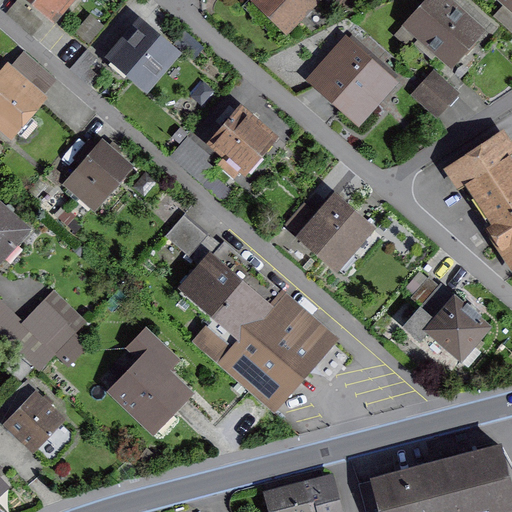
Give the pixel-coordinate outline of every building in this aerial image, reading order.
[(35,0),(53,16),(66,0),(35,0)] [(256,0),(287,29),(315,0),(256,0)] [(477,30),(443,0),(434,0),(412,25),(451,59),(477,30)] [(91,15),(79,33),(92,42),(104,24),(91,15)] [(141,26),(114,57),(116,58),(114,60),(115,68),(121,73),(129,73),(130,71),(146,84),(173,53),(141,26)] [(312,79),(346,109),(367,85),(380,96),(392,83),(346,42),(312,79)] [(94,75),(88,69),(95,61),(85,52),(70,69),(86,84),(94,75)] [(0,123),(10,133),(41,98),(40,97),(55,79),(24,53),(9,70),(8,69),(0,78),(0,123)] [(435,73),(424,85),(446,104),(456,92),(435,73)] [(435,115),(446,104),(424,85),(414,96),(435,115)] [(241,112),(215,142),(228,154),(220,164),(235,176),(243,167),(245,168),(271,138),(241,112)] [(210,156),(188,137),(172,156),(204,184),(216,170),(205,161),(210,156)] [(107,147),(102,143),(97,149),(89,142),(77,157),(85,163),(68,182),(95,205),(128,165),(114,153),(118,147),(112,142),(107,147)] [(498,143),(459,169),(511,248),(511,153),(508,148),(503,151),(498,143)] [(369,226),(336,198),(320,217),(319,216),(318,216),(304,203),(286,225),(335,266),(369,226)] [(0,259),(27,229),(0,205),(0,259)] [(180,292),(213,321),(253,274),(184,214),(166,236),(202,267),(180,292)] [(253,274),(213,321),(194,342),(271,409),(331,341),(253,274)] [(439,286),(429,277),(410,299),(421,308),(405,326),(420,339),(428,331),(468,365),(480,351),(473,345),(490,326),(479,317),(480,315),(467,304),(466,306),(441,284),(439,286)] [(55,354),(23,323),(0,301),(0,333),(39,371),(55,354)] [(44,302),(23,323),(55,354),(76,333),(44,302)] [(175,359),(145,331),(129,347),(145,362),(117,392),(150,423),(165,407),(169,411),(186,393),(163,371),(175,359)] [(24,384),(4,406),(15,416),(9,423),(34,448),(47,460),(53,460),(72,441),(72,434),(59,422),(61,420),(24,384)] [(511,511),(511,494),(501,448),(372,480),(379,511),(511,511)] [(340,511),(332,478),(263,496),(267,511),(340,511)]
